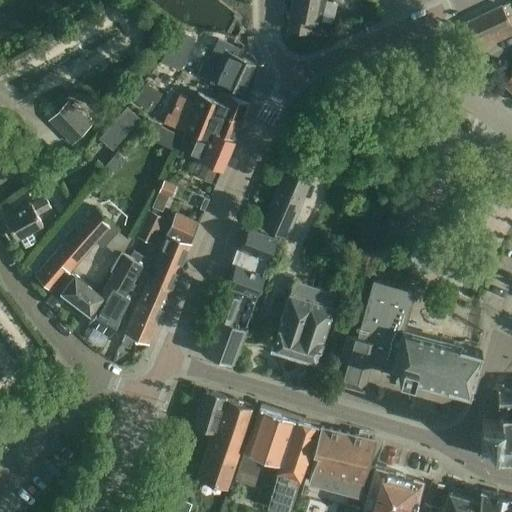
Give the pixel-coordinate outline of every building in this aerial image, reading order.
[(324,0),(291,0),(286,29),(317,33),(324,0)] [(511,32),(511,27),(501,5),(468,20),(480,47),(511,32)] [(166,48),(162,56),(163,57),(178,64),(179,64),(183,56),(184,57),(193,37),(175,29),(166,48)] [(207,65),(216,70),(212,80),(242,94),(255,63),(239,56),(242,48),(229,43),(218,39),(207,65)] [(511,90),(511,69),(501,82),(511,90)] [(163,123),(162,126),(173,130),(173,129),(175,127),(184,130),(185,129),(186,130),(210,139),(214,132),(234,140),(249,103),(227,94),(218,90),(215,99),(197,91),(194,100),(180,94),(171,113),(168,112),(167,112),(163,123)] [(67,100),(49,119),(72,143),(91,124),(67,100)] [(124,105),(97,136),(109,147),(137,116),(124,105)] [(180,135),(162,125),(163,124),(147,116),(142,126),(155,132),(153,139),(173,149),(180,135)] [(183,135),(182,138),(183,139),(189,142),(193,144),(189,153),(196,156),(203,159),(219,166),(222,167),(234,140),(214,132),(210,139),(186,130),(183,135)] [(182,138),(174,155),(182,158),(189,142),(183,139),(182,138)] [(196,156),(190,170),(197,173),(201,163),(203,159),(196,156)] [(197,173),(196,174),(212,182),(217,170),(219,166),(203,159),(201,163),(197,173)] [(283,170),(260,224),(286,234),(308,180),(283,170)] [(40,178),(35,182),(40,189),(45,185),(40,178)] [(164,179),(152,205),(162,210),(169,195),(170,195),(175,184),(174,183),(164,179)] [(35,182),(28,186),(33,194),(40,189),(35,182)] [(17,238),(20,236),(25,247),(37,240),(31,230),(43,223),(38,213),(51,206),(45,195),(32,202),(5,217),(17,238)] [(69,237),(36,274),(44,282),(42,285),(49,292),(54,286),(71,267),(95,240),(100,245),(103,247),(106,244),(118,255),(130,240),(127,237),(118,230),(110,223),(94,209),(74,232),(71,229),(66,235),(69,237)] [(152,243),(164,216),(149,209),(137,236),(152,243)] [(167,233),(147,280),(171,290),(199,223),(176,213),(167,233)] [(226,290),(207,342),(203,352),(233,363),(246,327),(245,327),(265,274),(263,273),(269,258),(270,258),(278,237),(249,226),(241,248),(243,248),(237,263),(236,262),(228,284),(229,284),(227,290),(226,290)] [(101,302),(89,324),(93,326),(107,334),(108,335),(113,328),(117,321),(117,320),(121,322),(124,317),(121,314),(128,300),(123,298),(126,292),(146,256),(134,248),(129,255),(123,252),(121,257),(118,255),(110,269),(113,271),(100,290),(101,290),(106,294),(101,302)] [(90,313),(103,296),(71,271),(57,288),(62,291),(90,313)] [(346,333),(331,383),(343,387),(343,384),(362,389),(370,362),(384,365),(384,366),(398,370),(397,375),(412,379),(468,394),(481,350),(469,347),(460,345),(440,339),(403,328),(404,327),(414,290),(373,278),(357,336),(352,334),(346,333)] [(125,332),(149,342),(171,290),(147,280),(125,332)] [(49,292),(42,298),(50,307),(62,291),(57,288),(54,286),(49,292)] [(287,291),(270,346),(316,360),(333,306),(333,304),(290,291),(289,292),(287,291)] [(511,388),(506,389),(498,389),(498,407),(501,407),(501,415),(501,423),(482,421),(479,441),(498,443),(497,460),(511,460),(511,388)] [(194,422),(213,429),(226,398),(227,395),(206,389),(194,422)] [(207,448),(198,474),(226,484),(229,476),(236,457),(253,408),(226,398),(213,429),(206,448),(207,448)] [(308,454),(319,422),(261,403),(245,449),(235,478),(261,487),(258,496),(268,499),(267,505),(289,511),(299,478),(308,454)] [(366,464),(375,437),(322,424),(313,451),(317,452),(316,457),(308,480),(358,493),(366,464)] [(376,467),(362,511),(413,511),(423,479),(376,465),(376,467)] [(432,481),(425,500),(436,505),(443,485),(432,481)] [(441,511),(473,511),(478,498),(448,489),(441,511)] [(511,511),(511,496),(481,490),(475,511),(511,511)] [(178,498),(173,511),(186,511),(190,502),(178,498)] [(343,511),(357,511),(359,507),(346,503),(343,511)]
